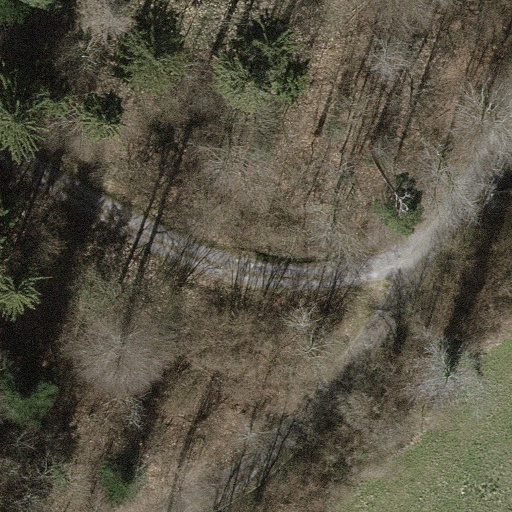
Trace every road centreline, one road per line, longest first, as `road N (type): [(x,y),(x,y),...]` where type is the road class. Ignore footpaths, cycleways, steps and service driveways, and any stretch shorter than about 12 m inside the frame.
road 1 (track): [(511,109),(421,256),(275,453),(190,511)]
road 2 (track): [(0,149),(159,244),(314,278),(421,256)]
